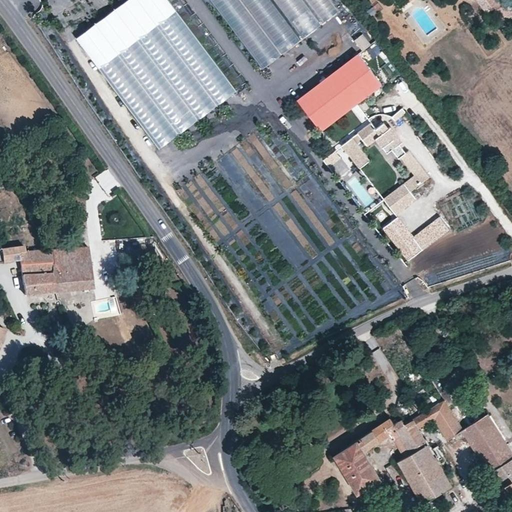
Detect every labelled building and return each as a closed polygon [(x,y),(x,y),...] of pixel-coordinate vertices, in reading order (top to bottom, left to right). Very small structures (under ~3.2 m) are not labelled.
[(123,0),(77,31),(154,147),(236,93),(173,0),(123,0)] [(211,0),(258,68),(345,8),(339,0),(211,0)] [(475,0),(487,16),(504,4),(500,0),(475,0)] [(355,39),(363,50),(371,44),(363,33),(355,39)] [(358,52),(299,97),(322,128),(382,82),(358,52)] [(397,119),(405,111),(401,107),(393,115),(397,119)] [(340,147),(358,170),(368,162),(355,146),(361,142),(365,147),(374,140),(381,149),(388,144),(393,150),(397,146),(400,144),(389,129),(386,131),(382,125),(374,130),(370,125),(340,147)] [(393,150),(388,144),(381,149),(385,155),(390,152),(393,150)] [(404,155),(397,146),(393,150),(390,152),(397,160),(400,158),(404,155)] [(340,158),(335,151),(323,160),(328,167),(340,158)] [(414,200),(408,192),(428,177),(409,151),(404,155),(400,158),(414,176),(384,199),(395,214),(414,200)] [(19,252),(26,251),(25,244),(0,248),(2,260),(2,262),(20,259),(19,252)] [(86,245),(51,248),(55,292),(91,287),(86,245)] [(51,248),(26,251),(19,252),(20,259),(24,295),(55,292),(51,248)] [(379,347),(371,352),(388,379),(396,374),(379,347)] [(444,399),(398,425),(413,452),(426,444),(418,427),(434,418),(446,436),(460,427),(444,399)] [(462,428),(481,460),(509,446),(489,412),(462,428)] [(398,425),(391,416),(372,429),(379,441),(392,433),(406,457),(413,452),(398,425)] [(372,429),(357,438),(364,448),(379,441),(372,429)] [(364,448),(357,438),(334,454),(357,493),(380,478),(365,450),(364,448)] [(426,444),(413,452),(406,457),(402,459),(397,462),(409,482),(424,474),(418,464),(433,455),(426,444)] [(481,460),(502,495),(511,488),(511,450),(509,446),(481,460)] [(424,474),(409,482),(420,503),(450,485),(433,455),(418,464),(424,474)]
